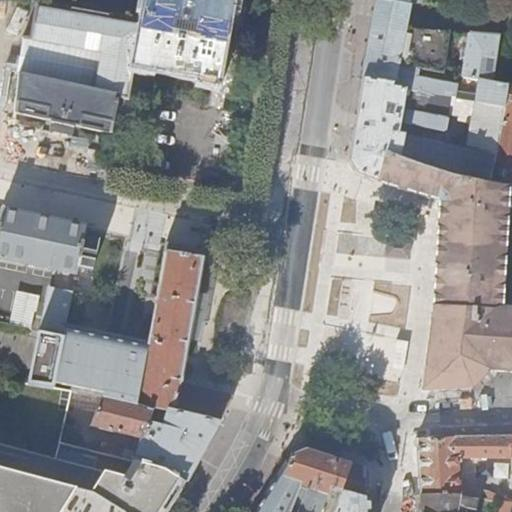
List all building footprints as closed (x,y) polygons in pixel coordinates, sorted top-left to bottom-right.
[(146,0),(143,21),(136,67),(217,80),(224,37),(229,0),(146,0)] [(411,5),(377,0),(375,9),(374,18),(407,24),(409,15),(411,5)] [(33,3),(26,37),(18,104),(17,112),(72,124),(112,132),(114,122),(120,97),(130,99),(136,67),(143,21),(33,3)] [(407,24),(374,18),(373,21),(373,23),(368,55),(399,62),(398,64),(418,68),(445,74),(451,31),(407,27),(407,24)] [(500,36),(471,33),(465,77),(480,81),(492,83),(500,36)] [(399,62),(368,55),(364,78),(395,83),(395,87),(453,98),(458,98),(459,86),(416,78),(418,68),(398,64),(399,62)] [(395,83),(364,78),(357,120),(351,162),(358,176),(377,183),(377,182),(388,153),(432,169),(460,177),(489,183),(506,108),(478,104),(473,126),(469,151),(399,135),(401,122),(445,131),(447,129),(450,113),(453,98),(395,87),(395,83)] [(492,83),(480,81),(476,102),(476,103),(478,104),(506,108),(509,85),(492,83)] [(511,84),(509,85),(506,108),(489,183),(511,184),(511,84)] [(120,97),(114,122),(133,126),(138,101),(130,99),(120,97)] [(476,102),(458,98),(453,98),(450,113),(473,126),(478,104),(476,103),(476,102)] [(56,121),(53,132),(30,126),(25,144),(71,155),(78,126),(56,121)] [(388,153),(377,182),(441,200),(436,297),(433,319),(429,354),(424,391),(473,388),(493,370),(511,371),(511,305),(506,305),(511,204),(511,184),(489,183),(460,177),(432,169),(388,153)] [(81,249),(87,225),(3,207),(0,219),(0,256),(76,274),(78,265),(81,249)] [(411,242),(389,240),(387,256),(409,258),(411,242)] [(167,409),(221,422),(230,406),(232,402),(234,399),(232,395),(182,381),(192,327),(207,251),(171,244),(149,346),(65,327),(63,335),(53,387),(73,390),(74,390),(102,396),(137,403),(153,411),(154,406),(167,409)] [(93,251),(81,249),(78,265),(90,268),(93,251)] [(63,335),(65,327),(72,292),(50,287),(41,329),(41,330),(63,335)] [(0,377),(53,387),(63,335),(41,330),(41,329),(0,320),(0,377)] [(395,321),(394,349),(405,350),(406,321),(395,321)] [(102,396),(74,390),(73,396),(100,401),(102,396)] [(165,468),(187,483),(207,448),(221,422),(167,409),(163,426),(151,423),(153,411),(137,403),(102,396),(100,401),(91,426),(142,440),(137,453),(106,443),(103,451),(165,468)] [(511,437),(420,441),(422,497),(468,497),(467,486),(463,483),(459,483),(458,459),(511,457),(511,437)] [(0,511),(163,511),(160,509),(174,486),(182,492),(187,483),(165,468),(103,451),(62,440),(59,455),(0,441),(0,511)] [(307,449),(291,455),(283,479),(301,485),(329,494),(331,489),(342,492),(368,500),(366,473),(368,473),(369,470),(352,464),(307,449)] [(283,479),(291,455),(255,511),(292,511),(301,485),(283,479)] [(329,494),(301,485),(292,511),(319,511),(323,502),(325,503),(329,494)] [(163,511),(169,511),(182,492),(174,486),(160,509),(163,511)] [(369,511),(369,500),(368,500),(342,492),(335,511),(369,511)] [(471,511),(472,508),(477,510),(480,499),(468,497),(422,497),(421,497),(422,511),(471,511)] [(500,511),(511,511),(511,503),(503,502),(500,511)]
